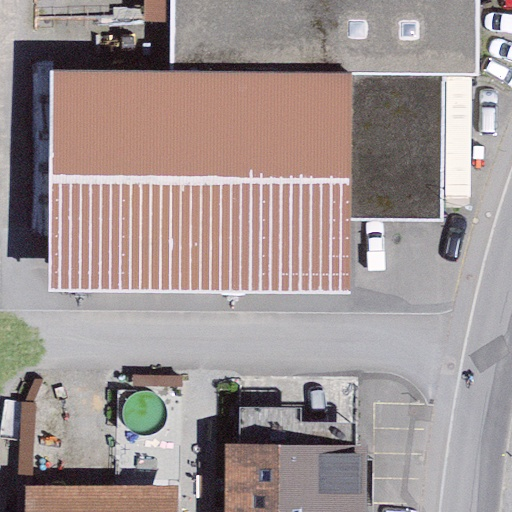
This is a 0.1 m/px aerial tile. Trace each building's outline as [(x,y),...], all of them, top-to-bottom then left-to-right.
[(173,0),(172,79),(353,81),(446,82),(481,82),(481,0),(173,0)] [(172,79),(54,77),(52,296),(351,298),(351,227),(353,81),(172,79)] [(353,81),(351,227),(444,228),(446,82),(353,81)] [(242,412),(240,453),(356,454),(357,430),(305,431),(294,425),(295,416),(242,412)] [(234,453),(233,511),(368,511),(369,454),(356,454),(240,453),(234,453)] [(178,511),(179,490),(30,492),(29,511),(178,511)]
